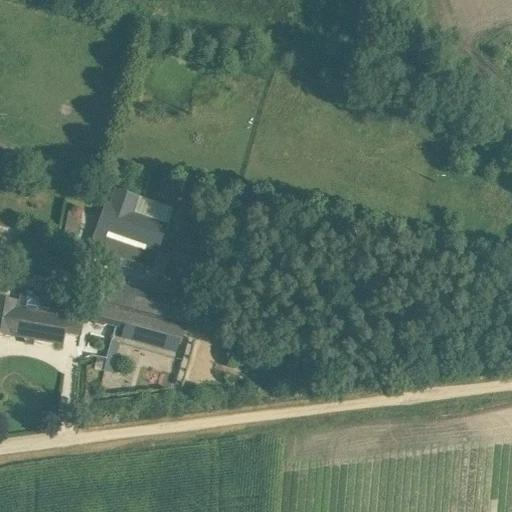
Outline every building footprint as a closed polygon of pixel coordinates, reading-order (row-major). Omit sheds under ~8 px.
[(155,267),(174,206),(118,189),(99,250),(155,267)] [(71,209),(71,213),(68,212),(63,234),(78,237),(80,226),(83,212),(80,208),(75,207),(71,209)] [(0,334),(9,336),(9,335),(62,344),(68,311),(0,299),(0,334)] [(179,345),(183,328),(97,303),(92,321),(94,325),(103,327),(108,325),(179,345)] [(92,369),(103,372),(106,361),(95,358),(92,369)]
